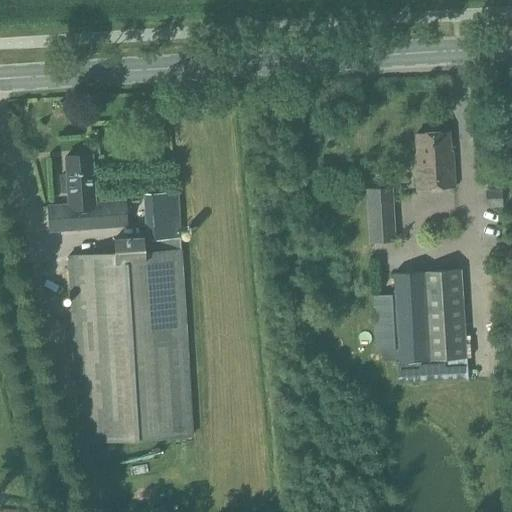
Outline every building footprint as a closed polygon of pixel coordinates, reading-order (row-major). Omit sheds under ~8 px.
[(451,157),(449,132),(415,134),(416,154),(415,154),(417,189),(455,187),(453,157),(451,157)] [(50,230),(126,225),(124,200),(95,202),(92,154),(65,155),(66,174),(60,174),(61,191),(68,191),(68,204),(48,205),(50,230)] [(119,170),(119,194),(133,194),(132,170),(119,170)] [(370,241),(394,240),(391,188),(367,189),(370,241)] [(67,255),(76,392),(85,392),(88,440),(192,433),(177,190),(143,192),(146,235),(142,235),(113,237),(114,252),(67,255)] [(485,212),(483,227),(496,229),(498,214),(485,212)] [(467,358),(460,270),(390,273),(392,294),(373,295),(375,349),(395,348),(397,363),(398,384),(466,379),(467,358)] [(472,349),(485,349),(484,314),(471,314),(472,349)]
